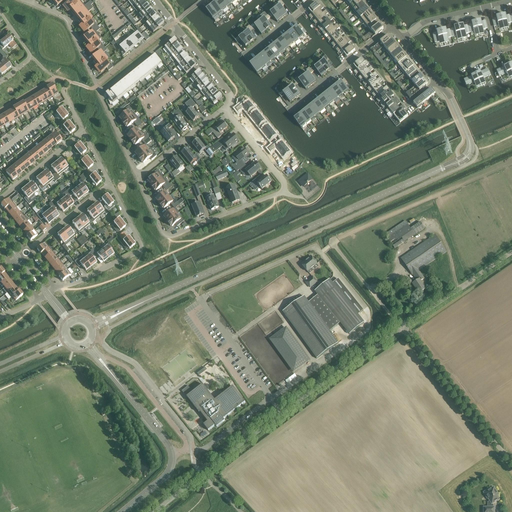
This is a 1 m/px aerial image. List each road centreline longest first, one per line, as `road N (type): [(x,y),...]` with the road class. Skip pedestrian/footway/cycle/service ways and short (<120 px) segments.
road 1 (unclassified): [(466,134),(465,158),(158,295)]
road 2 (residential): [(226,108),(283,190),(170,235),(138,177)]
road 3 (unclassified): [(511,462),(401,327)]
road 4 (tertiary): [(122,511),(164,477),(172,453),(116,379)]
road 5 (unclassified): [(401,327),(511,253)]
road 6 (residential): [(100,95),(67,20),(23,0)]
